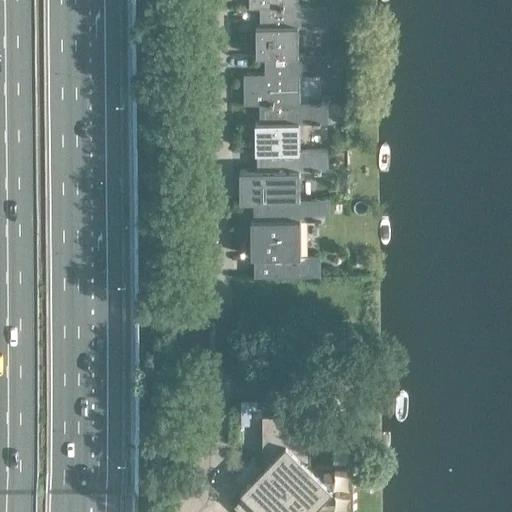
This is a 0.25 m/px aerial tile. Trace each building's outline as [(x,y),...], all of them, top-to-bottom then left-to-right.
[(295,53),(295,26),(327,25),(327,5),(298,5),(298,6),(264,6),(264,7),(264,25),(256,25),(256,55),(269,55),(269,54),(295,54),(295,53)] [(299,102),(299,74),(327,73),(327,53),(295,53),(295,54),(269,54),(269,55),(269,73),(244,73),(244,103),(264,103),(264,102),(299,102)] [(296,150),(296,122),(328,121),(327,102),(299,102),(264,102),(264,103),(264,121),(255,121),(255,151),(261,151),(261,150),(296,150)] [(300,198),(300,169),(328,169),(328,149),(296,150),(261,150),(261,151),(261,169),(240,169),(240,200),(257,200),(257,199),(300,198)] [(297,254),(297,219),(329,218),(328,198),(300,198),(257,199),(257,200),(258,218),(251,219),(251,256),(258,255),(258,276),(320,275),(320,254),(297,254)] [(335,511),(353,511),(353,465),(314,465),(311,468),(307,464),(310,461),(309,414),(262,414),(263,461),(265,464),(261,468),(250,458),(234,475),(244,486),(240,490),(244,493),(234,504),(241,511),(259,511),(262,510),(263,511),(309,511),(312,510),(314,511),(335,511)]
